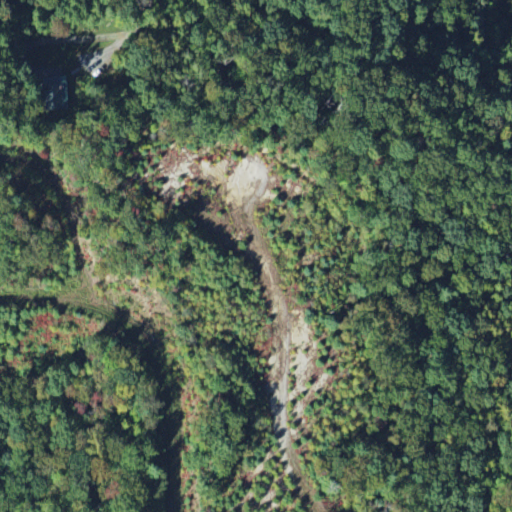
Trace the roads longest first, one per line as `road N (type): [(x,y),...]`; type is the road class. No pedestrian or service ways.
road 1 (residential): [(319,511),(281,425),(285,332),(248,220),(259,183)]
road 2 (residential): [(0,296),(73,295),(114,310),(146,338),(169,401),(167,511)]
